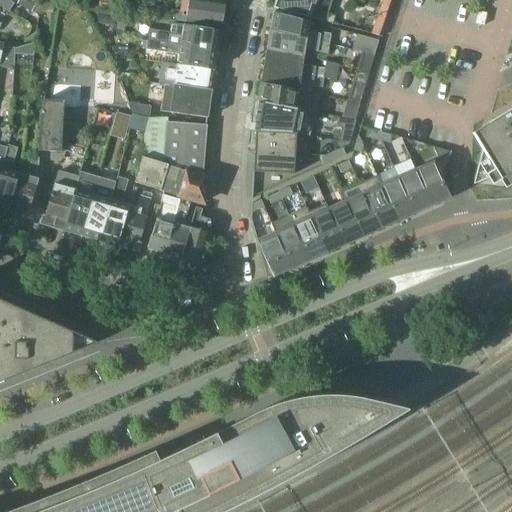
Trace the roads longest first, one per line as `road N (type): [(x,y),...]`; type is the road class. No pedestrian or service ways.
road 1 (residential): [(249,0),(227,201),(241,267),(235,289),(201,305),(172,303),(0,255)]
road 2 (residential): [(0,466),(471,260)]
road 3 (residential): [(471,260),(385,272),(0,435)]
